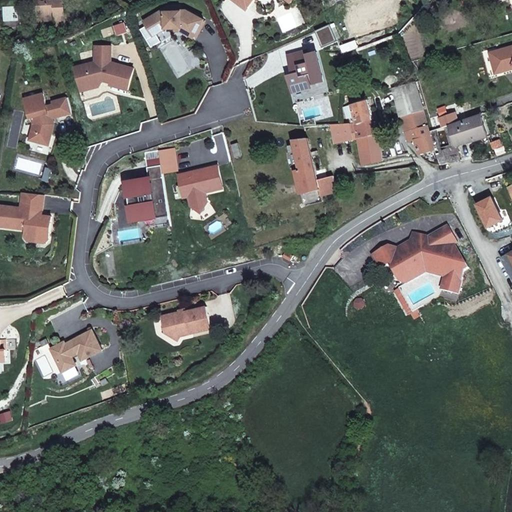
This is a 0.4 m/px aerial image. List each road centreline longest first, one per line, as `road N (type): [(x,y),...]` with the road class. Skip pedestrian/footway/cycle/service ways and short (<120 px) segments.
road 1 (residential): [(303,286),(265,267),(104,299),(80,270),(99,159),(111,147),(199,119),(230,97)]
road 2 (unclassified): [(0,465),(215,386),(303,286)]
road 3 (unclassified): [(303,286),(351,228),(406,196),(511,158)]
